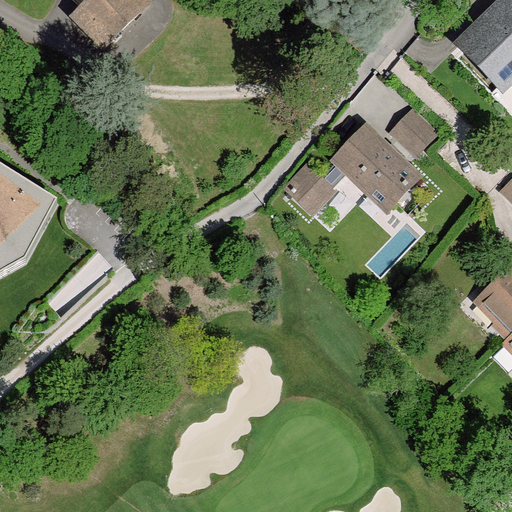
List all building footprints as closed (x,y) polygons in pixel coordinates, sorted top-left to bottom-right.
[(142,0),(87,0),(66,19),(98,54),(150,8),(142,0)] [(511,86),(511,0),(461,48),(505,93),(511,86)] [(411,112),(391,133),(415,156),(435,135),(411,112)] [(364,126),(331,161),(384,212),(417,178),(364,126)] [(56,201),(0,166),(0,274),(24,262),(56,201)] [(305,166),(283,188),(309,215),(331,194),(305,166)] [(511,182),(502,193),(511,202),(511,182)] [(511,265),(472,304),(507,340),(497,351),(511,366),(511,265)]
